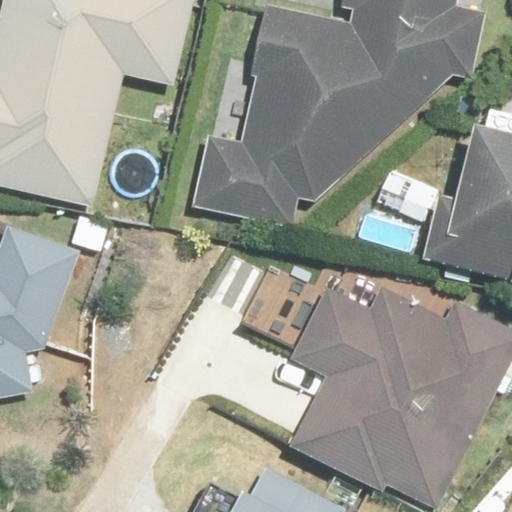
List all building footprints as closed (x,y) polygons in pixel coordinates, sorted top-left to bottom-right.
[(14,0),(2,68),(0,67),(0,185),(97,204),(121,73),(177,84),(192,0),(14,0)] [(340,0),(332,17),(271,1),(247,138),(214,133),(199,206),(294,226),(490,56),(492,0),(340,0)] [(511,113),(484,107),(445,262),(511,279),(511,113)] [(16,229),(0,263),(0,397),(53,387),(44,336),(82,251),(16,229)] [(511,368),(511,332),(458,302),(450,317),(392,286),(378,311),(335,288),(298,355),(330,372),(295,435),(433,511),(511,368)] [(236,511),(348,511),(350,510),(270,466),(255,493),(249,489),(236,511)]
